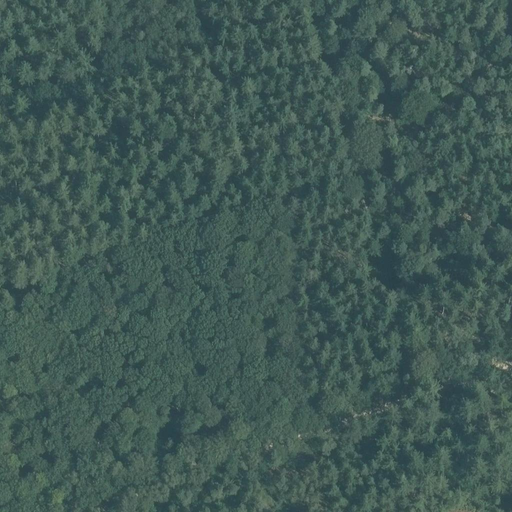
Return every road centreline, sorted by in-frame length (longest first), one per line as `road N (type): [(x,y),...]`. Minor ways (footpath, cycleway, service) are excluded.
road 1 (track): [(94,511),(511,363)]
road 2 (track): [(311,0),(413,383)]
